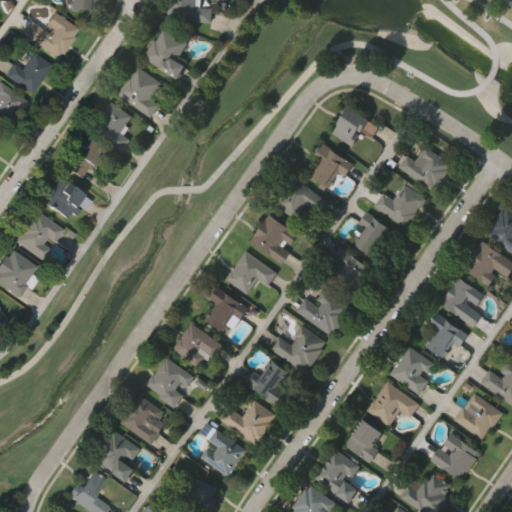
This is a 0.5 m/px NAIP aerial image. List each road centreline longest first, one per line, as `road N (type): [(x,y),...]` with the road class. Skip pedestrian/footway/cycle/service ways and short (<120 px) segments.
road 1 (residential): [(23,511),(314,90),(346,76)]
road 2 (residential): [(249,511),(497,161)]
road 3 (residential): [(0,196),(131,0)]
road 4 (residential): [(511,171),(376,80),(346,76)]
